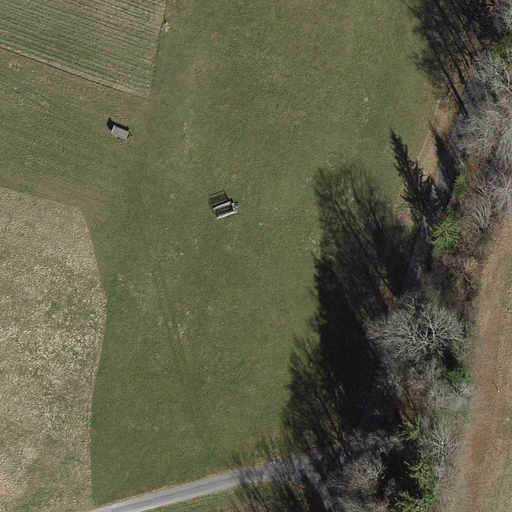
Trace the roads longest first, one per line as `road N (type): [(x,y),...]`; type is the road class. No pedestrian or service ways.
road 1 (track): [(181,0),(142,153),(29,511)]
road 2 (track): [(350,478),(270,473),(128,511)]
